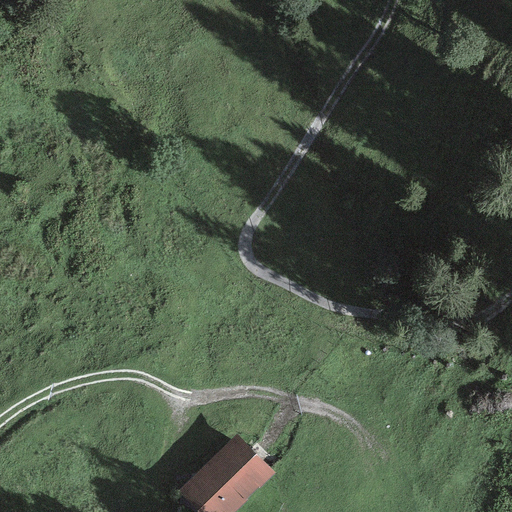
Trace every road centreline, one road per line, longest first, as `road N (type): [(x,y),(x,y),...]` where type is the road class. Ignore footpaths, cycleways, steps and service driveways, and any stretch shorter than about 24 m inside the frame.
road 1 (track): [(397,0),(252,228),(247,248),(257,266),(361,310),(404,314),(511,289)]
road 2 (track): [(0,430),(60,389),(103,379),(144,380),(207,400),(255,395),(360,426)]
